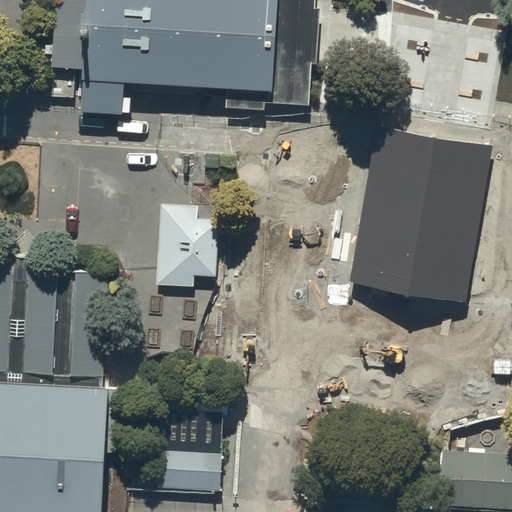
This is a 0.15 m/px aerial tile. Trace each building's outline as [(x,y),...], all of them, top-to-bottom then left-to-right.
[(130,108),(131,92),(123,91),(124,72),(228,79),(227,102),(266,104),(266,97),(310,99),(313,58),(317,58),(321,5),(315,4),(314,0),(56,0),(50,94),(75,95),(77,61),(85,62),(83,105),(130,108)] [(466,302),(492,145),(375,126),(349,282),(466,302)] [(159,200),(154,280),(191,282),(192,269),(213,270),(216,213),(194,212),(195,202),(159,200)] [(0,511),(101,511),(106,387),(100,387),(104,272),(28,269),(28,261),(0,259),(0,511)] [(215,488),(217,440),(153,438),(151,485),(215,488)] [(293,491),(296,444),(228,439),(225,486),(293,491)] [(432,501),(511,505),(511,450),(435,447),(432,501)]
